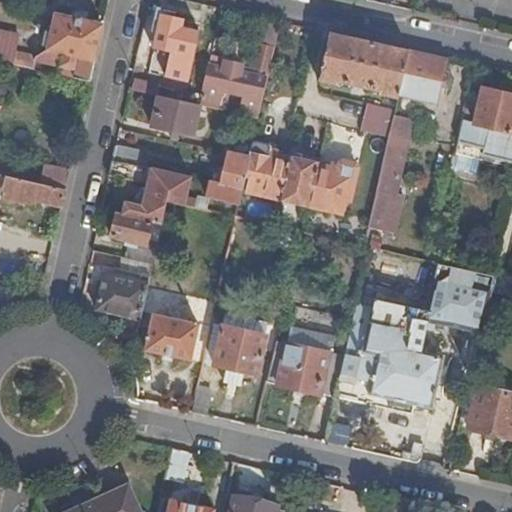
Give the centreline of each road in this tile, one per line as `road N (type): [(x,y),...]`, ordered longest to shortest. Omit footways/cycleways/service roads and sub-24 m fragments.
road 1 (residential): [(101,411),(511,505)]
road 2 (residential): [(53,332),(123,0)]
road 3 (residential): [(511,58),(249,0)]
